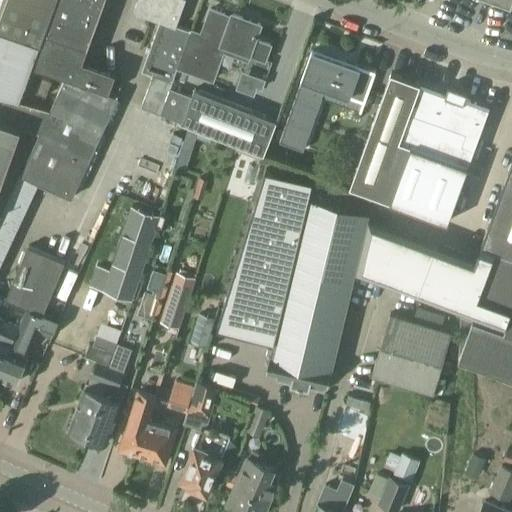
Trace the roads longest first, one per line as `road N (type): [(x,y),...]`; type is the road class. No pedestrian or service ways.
road 1 (unknown): [(282,511),(298,456),(294,422),(279,396),(226,359)]
road 2 (unclassified): [(511,58),(336,0)]
